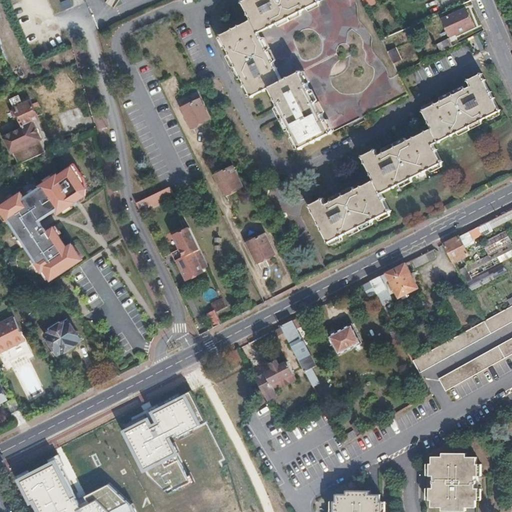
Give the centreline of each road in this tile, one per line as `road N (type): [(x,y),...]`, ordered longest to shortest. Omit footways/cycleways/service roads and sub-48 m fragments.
road 1 (residential): [(177,338),(177,310),(131,219),(87,28),(144,0)]
road 2 (primary): [(511,192),(193,356)]
road 3 (primary): [(163,371),(0,453)]
road 4 (residential): [(511,329),(428,376),(450,416)]
road 5 (residential): [(292,500),(409,438)]
